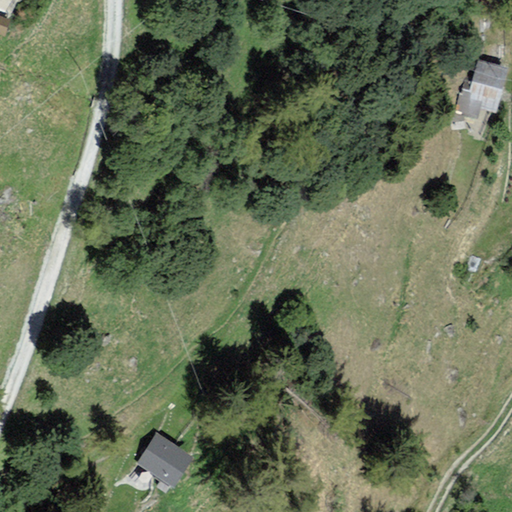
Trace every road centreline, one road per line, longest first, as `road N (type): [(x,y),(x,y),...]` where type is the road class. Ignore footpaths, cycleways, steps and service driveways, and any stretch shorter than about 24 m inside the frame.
road 1 (unclassified): [(0,417),(94,136),(115,0)]
road 2 (track): [(511,401),(431,511)]
